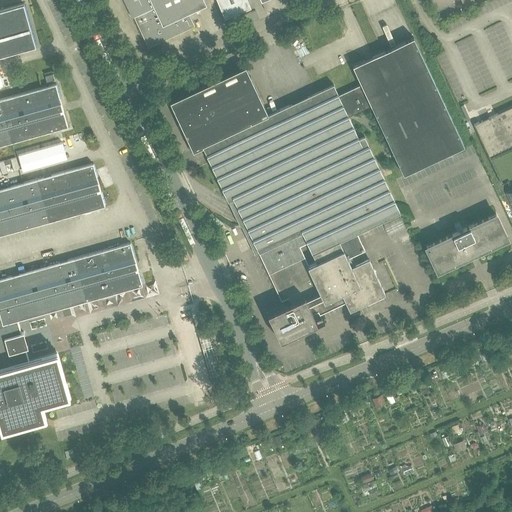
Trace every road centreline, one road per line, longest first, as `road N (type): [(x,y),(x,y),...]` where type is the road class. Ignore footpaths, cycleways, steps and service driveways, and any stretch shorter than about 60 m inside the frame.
road 1 (unclassified): [(276,407),(128,83)]
road 2 (tertiary): [(27,511),(276,407)]
road 3 (tertiary): [(276,407),(511,307)]
road 4 (unclassified): [(128,83),(319,0)]
road 5 (unknown): [(133,211),(0,251)]
